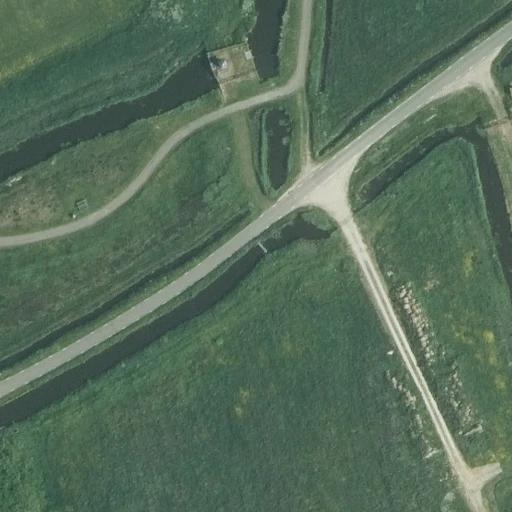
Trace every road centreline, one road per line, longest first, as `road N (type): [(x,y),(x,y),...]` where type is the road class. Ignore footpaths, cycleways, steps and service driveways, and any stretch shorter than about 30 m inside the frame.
road 1 (unclassified): [(0,389),(194,276),(511,31)]
road 2 (track): [(479,511),(339,208),(310,184)]
